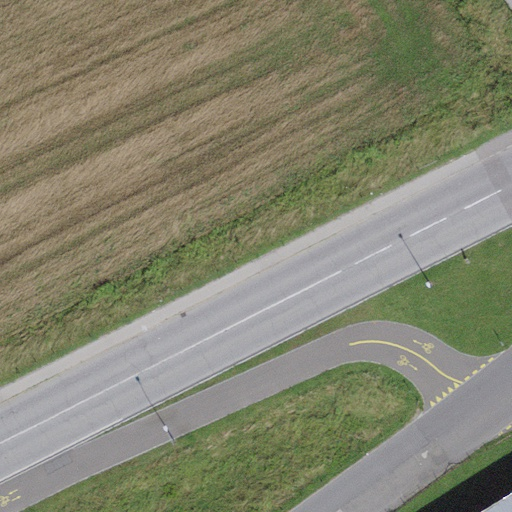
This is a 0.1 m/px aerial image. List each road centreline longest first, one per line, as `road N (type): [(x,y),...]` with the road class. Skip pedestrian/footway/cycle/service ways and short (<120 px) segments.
road 1 (unclassified): [(0,441),(511,181)]
road 2 (unclassified): [(511,378),(336,511)]
